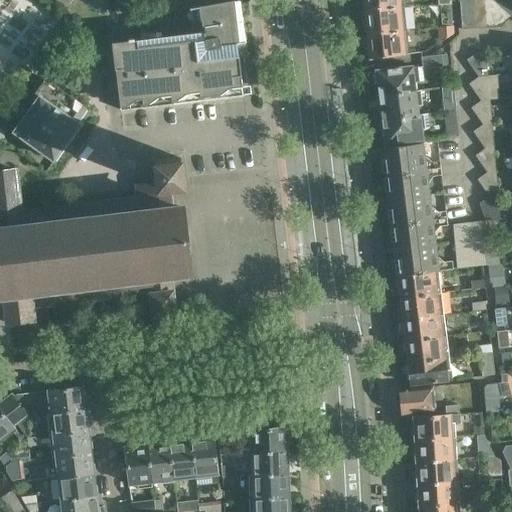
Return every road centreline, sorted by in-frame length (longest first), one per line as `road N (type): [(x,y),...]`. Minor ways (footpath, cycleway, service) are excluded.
road 1 (secondary): [(350,338),(310,28),(299,4)]
road 2 (secondary): [(299,4),(295,29),(328,336)]
road 3 (residential): [(99,358),(328,336)]
road 4 (residential): [(107,422),(295,399)]
road 5 (secondary): [(328,336),(339,511)]
road 6 (secondary): [(367,511),(350,338)]
